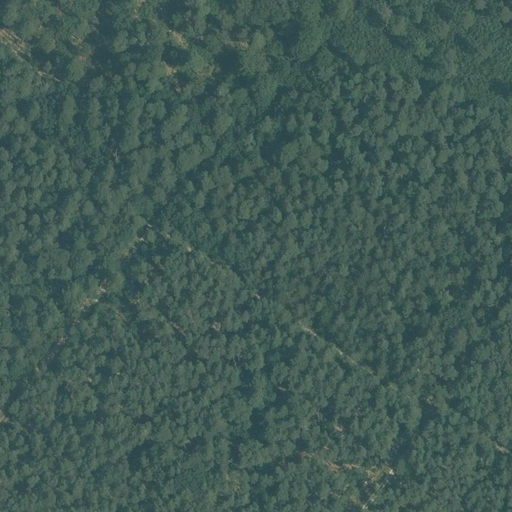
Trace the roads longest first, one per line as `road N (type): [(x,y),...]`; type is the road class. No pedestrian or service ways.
road 1 (unknown): [(331,0),(153,225)]
road 2 (track): [(511,298),(340,511)]
road 3 (unknown): [(153,225),(0,415)]
